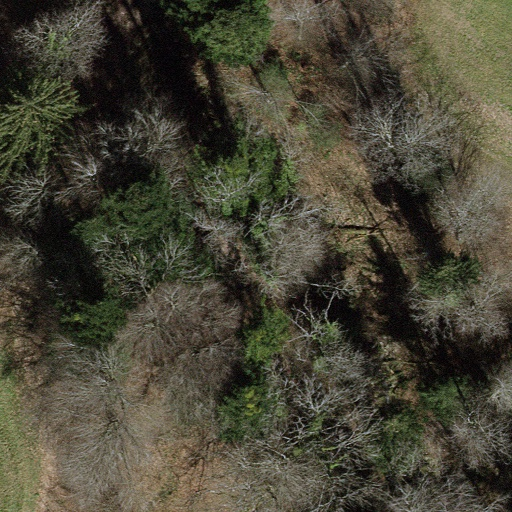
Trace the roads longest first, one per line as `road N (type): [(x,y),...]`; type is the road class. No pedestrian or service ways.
road 1 (track): [(299,0),(443,137),(511,179)]
road 2 (track): [(0,219),(66,141),(137,3),(146,0)]
